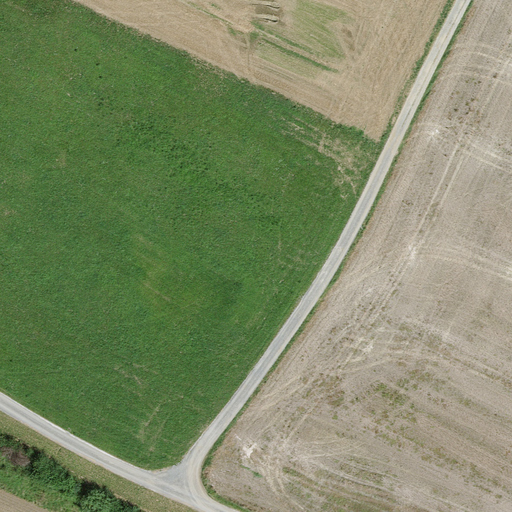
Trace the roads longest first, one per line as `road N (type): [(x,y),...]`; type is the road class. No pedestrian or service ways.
road 1 (track): [(168,482),(204,443),(345,236),(460,0)]
road 2 (track): [(0,397),(242,511)]
